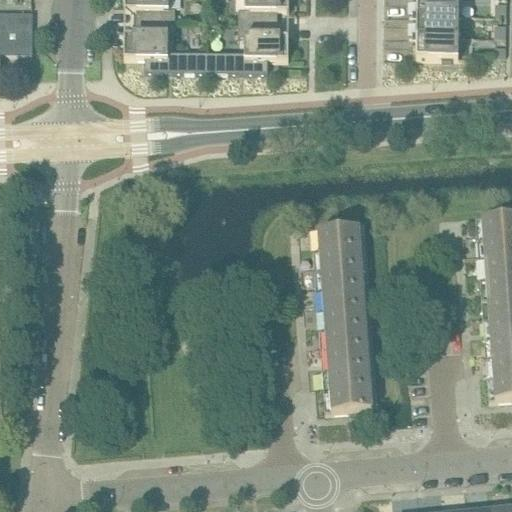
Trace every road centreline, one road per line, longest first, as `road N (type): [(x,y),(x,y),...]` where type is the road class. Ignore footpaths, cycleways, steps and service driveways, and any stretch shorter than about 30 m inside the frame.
road 1 (residential): [(42,498),(68,142)]
road 2 (unclassified): [(68,142),(366,120)]
road 3 (residential): [(42,498),(283,479)]
road 4 (unclassified): [(366,120),(511,109)]
road 5 (residential): [(68,142),(74,0)]
road 6 (residential): [(315,476),(446,465)]
road 7 (residential): [(367,0),(366,120)]
